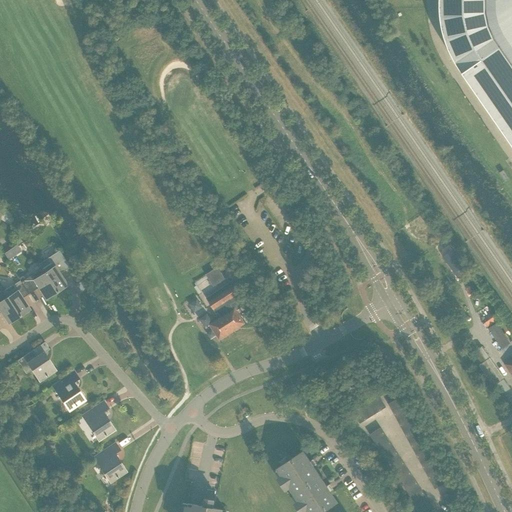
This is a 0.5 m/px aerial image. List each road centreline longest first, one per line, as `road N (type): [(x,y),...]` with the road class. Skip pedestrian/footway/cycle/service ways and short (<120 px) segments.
road 1 (secondary): [(351,230),(195,0)]
road 2 (residential): [(190,409),(225,435),(265,418),(313,427),(377,511)]
road 3 (residential): [(0,350),(54,320),(69,321),(172,430)]
road 4 (unclassified): [(190,409),(237,376),(312,347),(388,304)]
road 5 (secondary): [(504,511),(440,379)]
